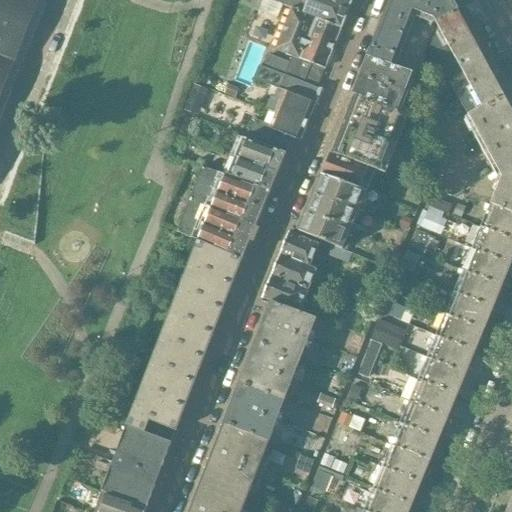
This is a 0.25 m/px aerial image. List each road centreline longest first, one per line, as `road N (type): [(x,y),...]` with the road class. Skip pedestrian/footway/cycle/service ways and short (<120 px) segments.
road 1 (residential): [(369,0),(224,346),(164,511)]
road 2 (unclassified): [(0,142),(56,0)]
road 3 (residential): [(457,511),(511,378)]
